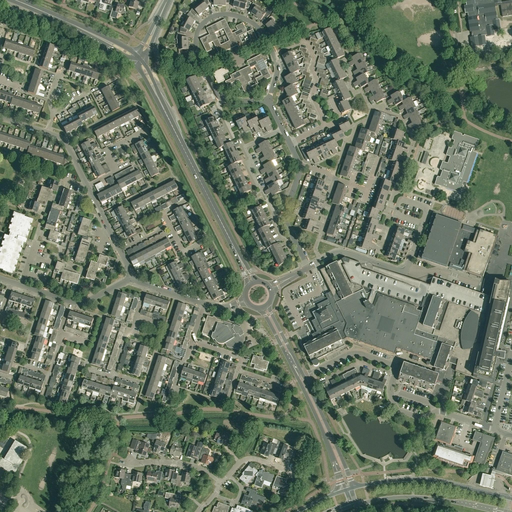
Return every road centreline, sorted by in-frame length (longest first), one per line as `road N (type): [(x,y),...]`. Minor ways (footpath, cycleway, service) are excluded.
road 1 (tertiary): [(252,283),(136,59)]
road 2 (unclassified): [(482,426),(441,411),(419,417),(399,410),(391,395),(394,366),(357,353)]
road 3 (tertiary): [(511,499),(413,479),(348,489)]
road 4 (tertiary): [(353,505),(413,497),(495,511)]
road 5 (tertiary): [(136,59),(10,0)]
road 6 (residential): [(273,56),(258,28),(217,15),(197,31),(201,67)]
road 7 (tertiary): [(348,489),(301,378)]
road 8 (residential): [(325,127),(306,44),(273,56)]
road 9 (residential): [(276,219),(245,151),(282,129)]
